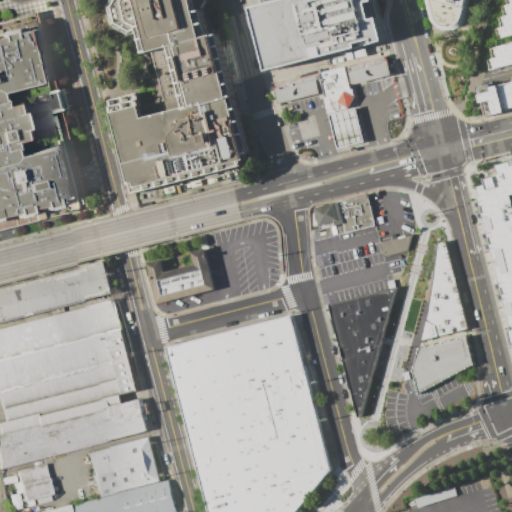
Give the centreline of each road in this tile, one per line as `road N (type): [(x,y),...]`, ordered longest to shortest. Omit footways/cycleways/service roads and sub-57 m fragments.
road 1 (residential): [(194,511),(65,0)]
road 2 (residential): [(360,509),(301,277),(291,199)]
road 3 (secondary): [(236,203),(0,263)]
road 4 (residential): [(292,180),(229,0)]
road 5 (residential): [(147,335),(308,294)]
road 6 (secondary): [(439,141),(292,180)]
road 7 (tertiary): [(468,258),(498,377)]
